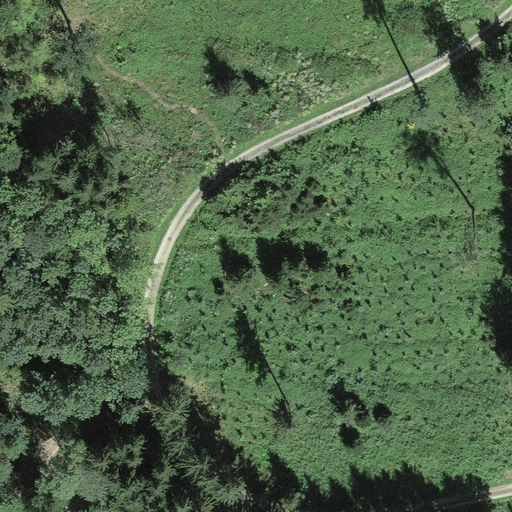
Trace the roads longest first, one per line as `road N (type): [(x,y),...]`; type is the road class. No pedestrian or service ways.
road 1 (track): [(511,5),(434,60),(227,168),(189,202),(161,250),(143,307),(156,406),(189,456),(238,489),(302,511)]
road 2 (track): [(390,511),(511,489)]
